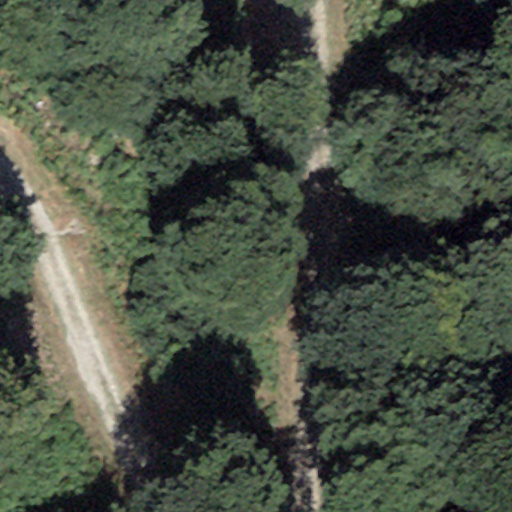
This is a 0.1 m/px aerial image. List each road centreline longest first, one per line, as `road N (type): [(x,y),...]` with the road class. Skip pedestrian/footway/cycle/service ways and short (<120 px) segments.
road 1 (unclassified): [(310,0),(321,160),(305,511)]
road 2 (unclassified): [(157,511),(36,222),(0,173)]
